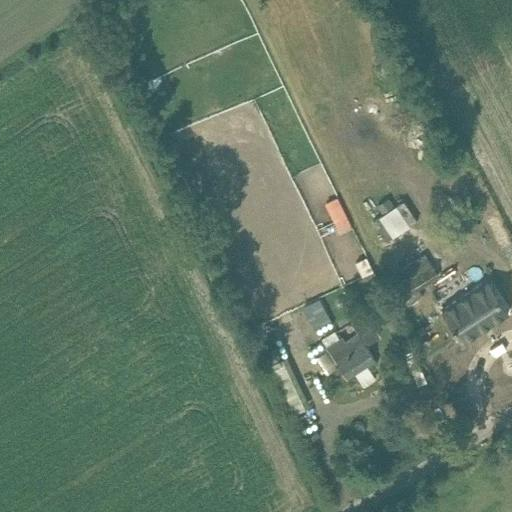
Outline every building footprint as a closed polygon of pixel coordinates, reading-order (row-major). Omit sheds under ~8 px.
[(438,275),(428,258),(425,254),(404,267),(410,278),(391,290),(402,308),(423,295),(419,288),(438,275)] [(487,278),(441,308),(461,337),(478,327),(480,331),(509,312),(487,278)] [(378,333),(372,324),(366,313),(353,322),(359,333),(346,341),(342,335),(326,345),(347,377),(375,359),(364,342),(378,333)] [(511,374),(511,336),(476,360),(493,386),(511,374)] [(286,355),(272,362),(285,390),(305,380),(302,374),(297,377),(286,355)]
